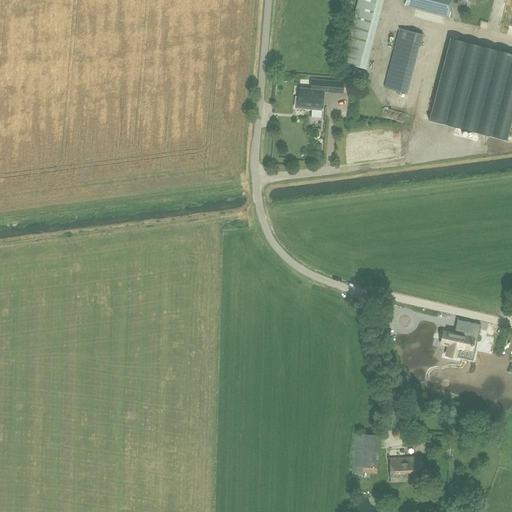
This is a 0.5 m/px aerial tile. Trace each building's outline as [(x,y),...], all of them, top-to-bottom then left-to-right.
[(365,68),(382,0),(358,0),(342,62),(365,68)] [(406,0),(405,5),(449,16),(452,3),(458,4),(458,0),(459,0),(473,3),(474,0),(406,0)] [(408,94),(424,35),(400,29),(385,87),(408,94)] [(429,120),(508,141),(511,123),(511,53),(450,37),(429,120)] [(299,98),(296,97),(295,108),(306,109),(306,106),(323,107),(324,92),(343,93),(344,82),(312,80),(311,90),(300,89),(299,98)] [(470,350),(474,338),(474,337),(478,326),(470,323),(467,332),(456,328),(455,331),(446,328),(442,340),(448,342),(445,351),(455,354),(457,346),(470,350)] [(391,482),(423,480),(422,457),(390,459),(391,482)] [(366,473),(379,474),(379,465),(367,465),(366,473)] [(483,504),(481,495),(469,497),(471,507),(483,504)]
